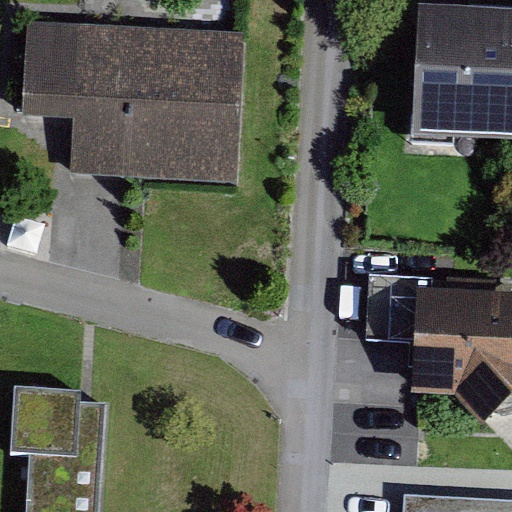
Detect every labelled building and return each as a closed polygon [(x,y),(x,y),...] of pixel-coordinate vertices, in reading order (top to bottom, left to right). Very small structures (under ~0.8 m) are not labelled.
[(511,142),(511,14),(418,10),(412,138),(511,142)] [(238,185),(245,36),(30,25),(26,109),(72,112),(69,177),(238,185)] [(511,298),(425,293),(419,392),(452,394),(484,429),(511,404),(511,298)] [(100,511),(106,410),(81,410),(82,398),(15,396),(11,462),(29,463),(26,511),(100,511)] [(511,511),(511,505),(406,501),(405,511),(511,511)]
